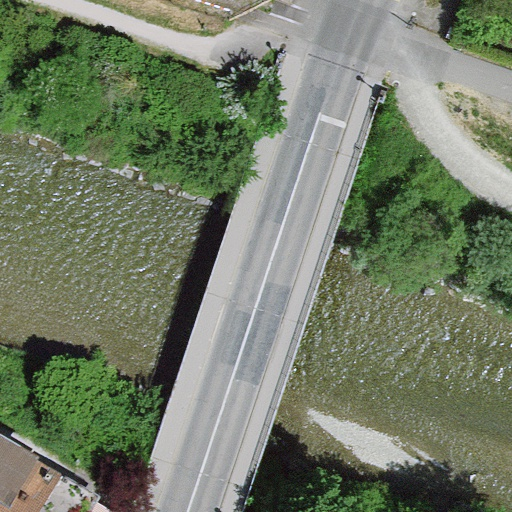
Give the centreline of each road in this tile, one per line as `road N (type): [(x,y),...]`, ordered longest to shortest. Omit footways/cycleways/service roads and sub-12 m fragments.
road 1 (unknown): [(361,0),(187,511)]
road 2 (unknown): [(244,0),(511,82)]
